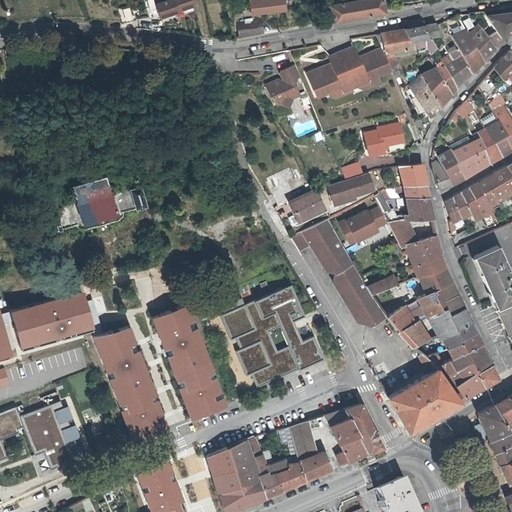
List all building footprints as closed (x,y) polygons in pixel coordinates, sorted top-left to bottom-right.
[(192,4),(190,0),(154,0),(159,15),(192,4)] [(247,0),(248,11),(281,7),(280,0),(247,0)] [(381,0),(348,0),(328,4),(333,19),(383,10),(381,0)] [(122,22),(135,19),(131,7),(130,3),(117,7),(121,22),(122,22)] [(145,6),(147,18),(156,17),(155,4),(145,6)] [(485,14),(487,17),(491,22),(497,30),(501,36),(511,27),(511,10),(486,14),(485,14)] [(468,33),(472,31),(470,28),(461,13),(455,14),(467,32),(468,33)] [(487,17),(470,28),(472,31),(482,27),(483,28),(491,22),(487,17)] [(239,36),(262,32),(260,19),(237,23),(239,36)] [(402,24),(403,29),(404,29),(408,38),(410,38),(413,38),(421,36),(429,51),(434,46),(428,36),(438,34),(435,22),(424,24),(423,19),(402,24)] [(488,37),(483,28),(482,27),(472,31),(468,33),(483,58),(504,39),(501,36),(497,30),(488,37)] [(411,45),(410,38),(408,38),(404,29),(403,29),(376,34),(381,47),(390,66),(391,69),(398,63),(394,55),(392,49),(411,45)] [(456,44),(471,70),(483,58),(468,33),(467,32),(454,39),(453,39),(456,44)] [(447,49),(450,53),(453,58),(444,62),(456,84),(471,70),(456,44),(447,49)] [(377,71),(390,66),(381,47),(348,62),(341,48),(317,58),(321,65),(307,72),(317,95),(325,91),(326,94),(366,76),(370,84),(380,79),(377,71)] [(504,76),(510,72),(511,76),(511,54),(510,50),(496,66),(504,76)] [(453,58),(450,53),(442,58),(444,62),(453,58)] [(435,67),(444,62),(442,58),(441,55),(432,61),(435,66),(435,67)] [(456,84),(444,62),(435,67),(450,92),(457,85),(456,84)] [(281,70),(280,73),(284,81),(282,82),(281,80),(277,79),(267,83),(266,87),(269,93),(273,95),(276,103),(280,101),(287,104),(290,96),(298,93),(300,98),(308,94),(295,64),(281,70)] [(439,103),(450,92),(435,67),(435,66),(421,74),(423,77),(424,77),(439,103)] [(410,85),(424,112),(425,112),(427,115),(433,113),(430,108),(439,103),(424,77),(423,77),(410,85)] [(505,105),(501,97),(489,105),(493,113),(505,105)] [(466,99),(457,108),(461,115),(461,116),(472,108),(466,99)] [(455,123),(461,115),(457,108),(449,118),(455,123)] [(425,112),(424,112),(413,118),(422,139),(431,122),(427,115),(425,112)] [(498,123),(511,149),(511,120),(510,117),(498,123)] [(380,125),(380,128),(366,131),(372,153),(386,150),(384,143),(404,138),(400,121),(380,125)] [(477,125),(480,131),(487,128),(482,122),(477,125)] [(511,149),(498,123),(487,128),(502,156),(511,149)] [(479,132),(479,134),(491,162),(502,156),(487,128),(480,131),(479,132)] [(469,142),(482,167),(491,162),(479,134),(468,139),(469,142)] [(469,142),(456,149),(452,151),(465,176),(482,167),(469,142)] [(437,156),(439,159),(452,151),(450,149),(437,156)] [(452,184),(465,176),(452,151),(439,159),(452,183),(452,184)] [(442,188),(452,183),(439,159),(432,162),(432,165),(432,168),(433,171),(442,188)] [(399,164),(404,183),(425,183),(424,178),(422,163),(399,164)] [(511,171),(508,165),(494,173),(500,199),(502,207),(507,205),(505,196),(511,193),(511,171)] [(332,203),(353,196),(352,193),(369,188),(364,172),(346,178),(327,185),(332,203)] [(489,204),(500,199),(494,173),(478,182),(489,204)] [(118,212),(146,204),(140,186),(110,194),(105,176),(72,185),(74,190),(77,202),(79,207),(49,216),(51,225),(52,230),(80,223),(82,229),(120,219),(118,212)] [(497,221),(489,204),(478,182),(470,187),(483,216),(488,226),(497,221)] [(404,183),(404,188),(405,196),(427,195),(425,183),(404,183)] [(380,190),(384,199),(389,198),(387,191),(386,187),(380,190)] [(474,219),(483,216),(470,187),(452,197),(462,216),(471,212),(474,219)] [(288,201),(313,189),(312,188),(287,200),(288,201)] [(322,207),(313,189),(288,201),(296,219),(322,207)] [(374,194),(383,211),(388,210),(386,203),(384,199),(380,190),(374,194)] [(405,196),(406,201),(408,213),(408,218),(432,218),(427,195),(405,196)] [(462,216),(452,197),(444,202),(451,219),(451,220),(462,216)] [(347,218),(340,221),(349,238),(355,235),(356,238),(377,228),(376,226),(380,223),(373,209),(369,211),(367,209),(348,219),(347,218)] [(395,216),(392,212),(391,209),(388,210),(383,211),(387,221),(408,218),(408,213),(403,214),(403,215),(403,216),(395,216)] [(328,217),(302,229),(289,235),(298,250),(311,243),(320,245),(318,256),(328,258),(326,269),(331,270),(335,271),(332,281),(342,283),(340,295),(350,296),(348,307),(358,310),(356,320),(370,323),(384,314),(376,302),(369,293),(361,277),(357,269),(352,261),(328,217)] [(422,238),(419,231),(413,233),(408,218),(387,221),(396,237),(400,244),(404,243),(422,238)] [(456,230),(466,226),(463,220),(454,223),(456,230)] [(434,227),(419,231),(422,238),(436,234),(434,227)] [(404,243),(412,262),(440,254),(436,234),(422,238),(404,243)] [(400,244),(396,237),(390,238),(393,247),(400,244)] [(511,278),(498,244),(477,253),(484,269),(480,271),(496,306),(511,300),(511,299),(511,278)] [(418,296),(422,306),(426,315),(443,307),(447,314),(463,307),(445,269),(444,267),(443,264),(442,262),(440,254),(412,262),(417,273),(423,286),(426,292),(418,296)] [(366,275),(361,277),(369,293),(400,280),(398,275),(392,277),(391,274),(374,280),(366,275)] [(235,337),(239,348),(235,350),(246,375),(250,373),(256,387),(276,378),(274,373),(301,361),(303,366),(322,358),(290,284),(244,304),(241,297),(221,306),(224,313),(219,315),(230,339),(235,337)] [(82,293),(10,312),(20,348),(92,329),(82,293)] [(92,300),(86,302),(91,323),(97,321),(92,300)] [(511,332),(511,300),(496,306),(508,334),(511,332)] [(183,305),(150,319),(193,421),(224,406),(183,305)] [(385,316),(397,330),(413,322),(408,313),(403,305),(385,316)] [(413,322),(419,319),(426,315),(422,306),(408,313),(413,322)] [(428,318),(436,333),(438,336),(441,335),(469,321),(463,307),(447,314),(443,307),(426,315),(419,319),(420,321),(428,318)] [(0,317),(0,358),(10,355),(0,317)] [(410,346),(412,345),(428,337),(430,336),(420,321),(419,319),(413,322),(397,330),(396,331),(410,346)] [(441,335),(443,339),(447,348),(448,347),(452,345),(457,343),(462,340),(461,338),(475,332),(469,321),(441,335)] [(127,330),(94,340),(135,444),(167,431),(127,330)] [(448,347),(452,357),(459,355),(481,344),(475,332),(461,338),(462,340),(457,343),(452,345),(448,347)] [(428,337),(433,343),(443,339),(441,335),(438,336),(436,333),(430,336),(428,337)] [(412,345),(414,347),(425,356),(435,352),(438,351),(433,343),(428,337),(412,345)] [(481,344),(459,355),(464,366),(473,362),(484,385),(497,377),(481,344)] [(417,353),(427,370),(433,367),(425,356),(414,347),(412,348),(416,354),(417,353)] [(435,352),(425,356),(433,367),(443,362),(435,352)] [(459,400),(484,385),(473,362),(464,366),(459,355),(452,357),(443,362),(433,367),(459,400)] [(459,400),(433,367),(427,370),(384,398),(406,431),(459,400)] [(511,392),(494,404),(510,435),(511,433),(511,392)] [(60,465),(86,455),(82,443),(77,444),(74,438),(79,436),(74,424),(70,426),(67,420),(72,418),(67,405),(62,407),(60,400),(19,416),(16,406),(0,412),(0,459),(7,457),(0,439),(18,432),(17,428),(23,426),(34,454),(43,451),(50,469),(60,465)] [(359,402),(342,408),(344,411),(347,417),(366,453),(381,446),(366,419),(359,402)] [(489,456),(511,444),(511,438),(511,437),(510,435),(494,404),(471,416),(477,427),(484,443),(489,456)] [(344,411),(342,408),(335,410),(334,410),(333,411),(329,412),(323,414),(329,426),(347,417),(344,411)] [(307,419),(310,431),(323,427),(329,426),(323,414),(307,419)] [(366,453),(347,417),(329,426),(337,443),(330,447),(334,454),(335,454),(340,464),(366,453)] [(297,460),(315,453),(310,431),(307,419),(293,424),(288,425),(290,433),(294,448),(295,451),(297,460)] [(337,443),(329,426),(323,427),(322,430),(326,437),(330,447),(337,443)] [(484,443),(477,427),(472,429),(469,431),(476,446),(484,443)] [(251,458),(258,456),(251,437),(245,438),(244,439),(251,458)] [(265,497),(251,458),(244,439),(228,446),(227,446),(235,467),(249,504),(265,497)] [(511,444),(489,456),(494,467),(511,459),(511,444)] [(235,467),(227,446),(224,447),(207,454),(214,474),(235,467)] [(34,454),(31,455),(39,477),(61,468),(60,465),(50,469),(43,451),(34,454)] [(315,453),(297,460),(303,480),(330,468),(330,466),(323,452),(322,451),(315,453)] [(280,490),(273,475),(271,469),(267,470),(266,466),(263,466),(260,455),(258,456),(251,458),(265,497),(280,490)] [(273,475),(280,490),(303,480),(297,460),(293,462),(292,459),(289,460),(289,463),(286,464),(288,468),(273,475)] [(502,484),(511,480),(511,459),(494,467),(502,484)] [(160,511),(160,510),(181,502),(165,460),(136,472),(151,511),(160,511)] [(229,511),(249,504),(235,467),(214,474),(219,492),(225,511),(229,511)] [(119,478),(111,483),(113,488),(130,482),(127,475),(119,478)] [(416,511),(400,477),(374,489),(379,501),(377,502),(380,508),(382,507),(383,511),(416,511)] [(85,497),(90,511),(98,509),(95,500),(105,494),(102,488),(85,497)] [(185,511),(181,502),(160,510),(160,511),(185,511)]
